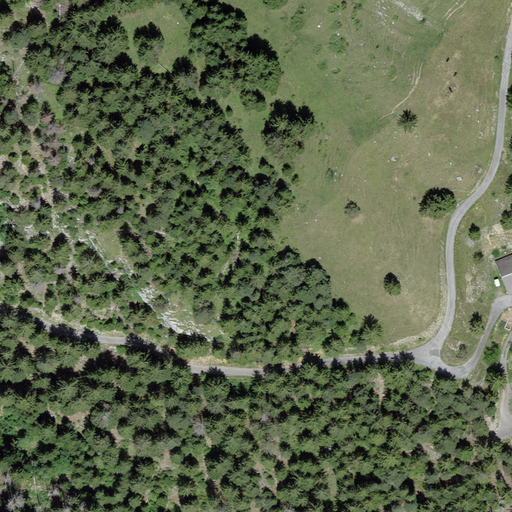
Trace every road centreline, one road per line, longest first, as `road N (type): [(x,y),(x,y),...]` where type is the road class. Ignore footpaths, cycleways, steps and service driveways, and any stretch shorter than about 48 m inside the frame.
road 1 (track): [(0,312),(220,372),(290,372),(439,351),(458,319),(458,222),(496,175),(511,64)]
road 2 (track): [(511,301),(476,369),(459,370),(433,353)]
